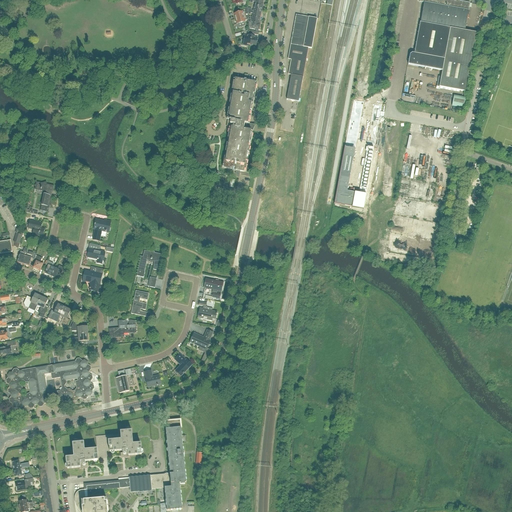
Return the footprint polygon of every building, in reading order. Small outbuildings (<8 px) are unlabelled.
[(262,2),(250,0),(250,3),(252,3),(252,2),(254,2),(254,7),(262,8),(263,4),(262,3),(262,2)] [(419,0),(419,2),(424,3),(421,23),(420,23),(414,54),(412,53),(412,55),(410,55),(409,55),(408,64),(423,67),(426,56),(444,59),(439,88),(466,93),(476,33),(465,31),(470,3),(452,0),(419,0)] [(234,14),(237,24),(245,22),(245,21),(248,20),(248,19),(248,8),(241,9),(242,12),(234,14)] [(286,100),(298,102),(308,48),(312,49),(317,19),(300,16),(296,15),(288,59),(291,60),(288,75),(291,75),(286,100)] [(251,33),(249,46),(256,47),(257,38),(254,38),(255,37),(253,37),(254,35),(258,35),(259,32),(251,31),(251,33)] [(249,46),(251,33),(249,33),(249,36),(248,36),(248,37),(244,36),(242,37),(242,38),(243,39),(244,39),(243,45),(249,46)] [(229,130),(223,165),(224,166),(224,168),(233,170),(233,168),(235,168),(235,170),(244,172),(244,169),(246,169),(247,161),(252,134),(250,134),(251,131),(251,128),(248,127),(249,124),(248,124),(248,121),(250,121),(252,107),(253,99),(256,86),(254,85),(255,82),(246,81),(246,83),(243,82),(244,80),(235,79),(234,82),(233,81),(227,117),(228,117),(226,127),(231,128),(230,130),(229,130)] [(453,97),(451,107),(464,109),(466,99),(453,97)] [(355,149),(344,147),(334,204),(352,207),(353,198),(354,199),(361,160),(353,158),(355,149)] [(44,191),(40,210),(48,212),(53,186),(36,182),(34,189),(44,191)] [(33,229),(32,235),(42,237),(44,229),(40,228),(41,223),(29,220),(28,228),(33,229)] [(93,240),(99,241),(101,231),(109,233),(111,222),(106,221),(106,222),(95,220),(93,229),(95,230),(93,240)] [(15,243),(13,246),(15,247),(15,248),(18,249),(19,244),(22,235),(16,233),(13,243),(15,243)] [(0,254),(12,252),(11,240),(0,242),(0,254)] [(18,264),(20,264),(23,264),(27,252),(27,250),(24,249),(23,253),(21,252),(20,255),(17,263),(18,263),(18,264)] [(87,257),(97,260),(97,263),(102,264),(102,261),(104,252),(89,249),(87,257)] [(151,252),(144,251),(143,257),(141,257),(137,276),(143,278),(145,272),(144,272),(147,258),(155,260),(154,270),(158,271),(162,255),(153,253),(154,252),(151,251),(151,252)] [(26,265),(26,266),(28,267),(28,266),(29,266),(31,258),(31,256),(32,256),(33,253),(29,252),(27,252),(23,264),(26,265)] [(37,261),(36,261),(33,268),(34,268),(35,269),(36,269),(37,270),(37,269),(40,270),(43,264),(40,263),(42,258),(39,257),(37,261)] [(49,266),(45,273),(48,274),(48,275),(51,277),(54,269),(51,268),(53,264),(47,261),(46,265),(49,266)] [(51,277),(54,278),(57,279),(60,272),(61,273),(63,269),(59,267),(57,270),(54,269),(51,277)] [(85,282),(85,280),(91,282),(89,289),(91,289),(91,291),(98,293),(102,275),(103,270),(91,267),(90,272),(84,271),(82,282),(85,282)] [(148,286),(152,286),(153,285),(155,285),(156,279),(150,278),(147,278),(146,283),(149,284),(148,286)] [(204,288),(216,291),(216,294),(212,294),(211,297),(220,299),(223,283),(205,279),(204,288)] [(143,303),(139,302),(140,299),(148,301),(149,294),(136,291),(131,314),(147,317),(148,313),(140,311),(141,309),(142,309),(143,303)] [(37,306),(42,297),(35,293),(31,302),(25,299),(24,303),(25,307),(31,310),(34,304),(37,306)] [(48,299),(42,297),(37,306),(40,307),(38,313),(40,314),(39,316),(43,318),(44,316),(47,310),(44,309),(48,299)] [(60,316),(64,307),(58,304),(54,312),(51,310),(47,320),(50,321),(54,321),(57,315),(60,316)] [(71,310),(64,307),(60,316),(63,318),(61,323),(63,324),(62,326),(65,327),(67,327),(67,326),(70,320),(67,319),(71,310)] [(197,318),(212,321),(212,319),(215,320),(217,312),(212,311),(212,308),(207,307),(207,309),(199,308),(197,318)] [(72,331),(78,331),(78,335),(88,334),(87,327),(78,327),(77,324),(74,322),(71,328),(72,331)] [(109,329),(110,338),(124,337),(124,334),(133,333),(132,325),(119,326),(119,328),(109,329)] [(190,343),(206,350),(211,341),(209,340),(213,333),(207,330),(204,338),(194,333),(190,343)] [(78,338),(72,338),(73,346),(79,345),(79,342),(88,341),(88,334),(78,335),(78,338)] [(0,348),(0,354),(4,354),(5,355),(5,354),(6,354),(7,354),(11,354),(11,350),(10,346),(16,346),(15,342),(7,343),(7,347),(3,347),(3,348),(0,348)] [(181,366),(175,371),(181,376),(192,365),(186,360),(180,354),(175,360),(181,366)] [(12,389),(12,391),(10,394),(11,397),(13,398),(14,401),(12,403),(12,406),(15,408),(18,408),(20,405),(22,405),(25,407),(28,406),(29,403),(31,403),(34,405),(37,405),(39,402),(41,402),(44,404),(47,403),(49,400),(48,398),(45,396),(45,394),(47,391),(44,374),(59,372),(62,388),(60,391),(58,391),(58,394),(56,397),(56,399),(59,401),(62,401),(64,398),(66,398),(69,400),(72,399),(73,397),(76,396),(78,398),(81,398),(83,395),(85,395),(88,397),(90,396),(92,393),(92,391),(89,389),(89,386),(91,384),(90,381),(88,379),(87,377),(89,374),(89,372),(86,370),(86,368),(88,365),(87,362),(84,360),(82,361),(80,363),(77,364),(75,362),(52,365),(52,366),(48,366),(35,368),(35,369),(33,369),(33,368),(19,371),(17,373),(15,374),(12,372),(9,372),(7,375),(8,378),(10,379),(11,382),(9,384),(9,387),(12,389)] [(146,379),(145,379),(147,387),(160,384),(158,376),(152,377),(151,371),(144,372),(146,379)] [(116,378),(119,394),(130,391),(126,376),(116,378)] [(86,511),(104,511),(104,502),(102,503),(101,499),(88,501),(88,496),(90,496),(92,495),(93,495),(96,492),(99,491),(100,490),(101,490),(103,490),(120,488),(131,487),(131,491),(165,488),(167,507),(157,508),(157,505),(148,506),(148,511),(176,511),(176,510),(182,509),(180,483),(186,482),(181,428),(165,429),(170,476),(150,478),(150,476),(130,478),(130,480),(84,484),(86,511)] [(121,434),(95,436),(97,449),(84,450),(83,441),(73,442),(74,457),(66,458),(67,469),(80,467),(80,469),(84,469),(84,466),(85,466),(85,465),(85,464),(85,461),(108,459),(107,452),(122,451),(123,454),(123,455),(124,455),(125,457),(129,457),(129,456),(141,454),(140,444),(132,445),(131,430),(120,430),(121,434)] [(13,462),(13,466),(14,466),(15,469),(25,468),(24,466),(21,466),(21,465),(20,465),(19,461),(16,462),(14,460),(14,462),(13,462)] [(44,503),(45,506),(45,511),(52,511),(45,463),(38,464),(44,503)] [(25,468),(15,469),(14,469),(14,474),(15,473),(16,477),(22,476),(21,471),(22,471),(22,470),(25,470),(25,468)] [(17,487),(16,488),(16,490),(17,490),(17,491),(25,490),(25,489),(30,489),(29,486),(31,486),(30,483),(31,483),(31,479),(24,480),(25,483),(16,485),(17,487)]
